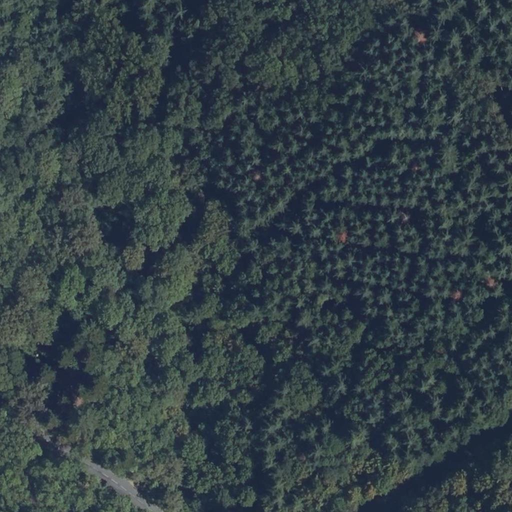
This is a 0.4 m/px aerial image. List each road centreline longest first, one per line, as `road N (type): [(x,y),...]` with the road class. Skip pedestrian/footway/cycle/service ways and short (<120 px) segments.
road 1 (track): [(511,292),(436,382),(299,486),(238,507),(195,499),(0,401)]
road 2 (tertiary): [(0,411),(152,511)]
road 3 (tertiary): [(390,511),(511,426)]
